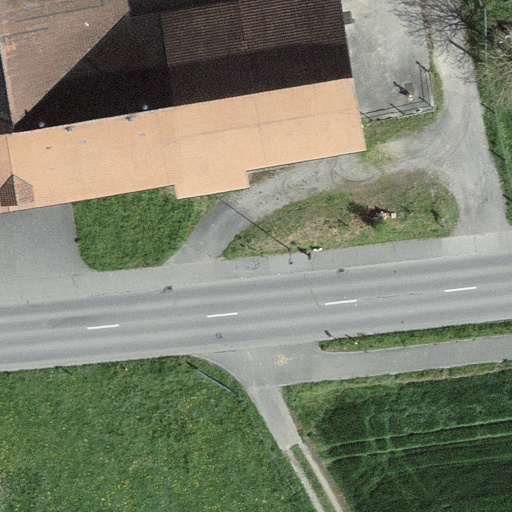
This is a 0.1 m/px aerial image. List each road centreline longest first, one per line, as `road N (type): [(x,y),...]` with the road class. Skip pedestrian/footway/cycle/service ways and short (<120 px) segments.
road 1 (secondary): [(511,284),(0,339)]
road 2 (track): [(224,319),(327,511)]
